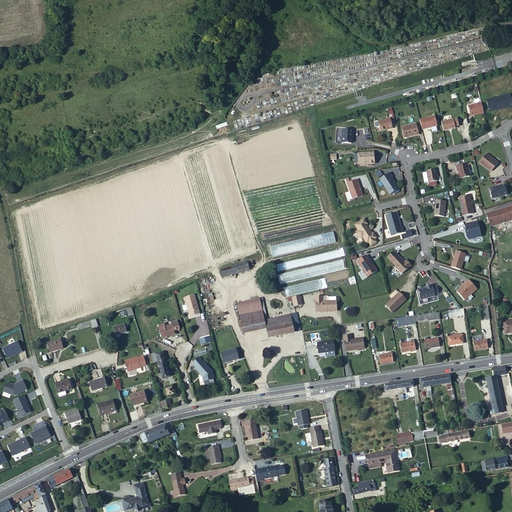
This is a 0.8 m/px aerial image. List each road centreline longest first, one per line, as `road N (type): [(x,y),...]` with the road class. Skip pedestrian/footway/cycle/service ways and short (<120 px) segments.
road 1 (primary): [(511,358),(325,386)]
road 2 (primary): [(230,402),(149,423),(72,458)]
road 3 (residential): [(350,511),(325,386)]
